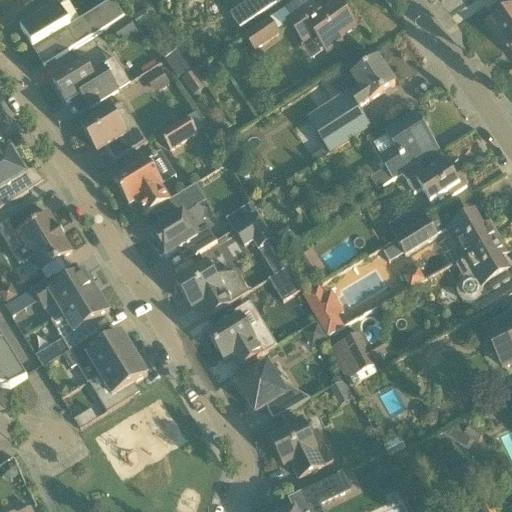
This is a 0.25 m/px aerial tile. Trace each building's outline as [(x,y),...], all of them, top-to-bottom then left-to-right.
[(9,0),(11,3),(15,0),(19,0),(26,10),(42,0),(9,0)] [(255,0),(248,4),(231,16),(241,31),(287,0),(255,0)] [(313,5),(288,22),(307,49),(318,41),(327,55),(342,45),(339,41),(356,30),(338,5),(320,16),(313,5)] [(511,5),(490,22),(505,44),(511,38),(511,5)] [(99,16),(108,30),(124,21),(115,6),(99,16)] [(45,45),(56,62),(78,49),(67,31),(71,28),(58,8),(21,31),(33,51),(45,45)] [(244,41),(255,55),(281,37),(270,22),(244,41)] [(128,23),(111,31),(121,46),(137,36),(128,23)] [(167,62),(165,63),(175,76),(186,68),(177,55),(175,56),(167,62)] [(81,65),(78,61),(64,69),(67,74),(52,83),(67,107),(81,98),(90,112),(119,94),(103,68),(90,75),(83,64),(81,65)] [(331,82),(344,100),(294,132),(316,166),(371,131),(359,112),(396,87),(378,62),(352,79),(347,71),(331,82)] [(155,94),(170,86),(158,67),(143,75),(155,94)] [(148,147),(123,105),(82,131),(98,157),(105,152),(114,167),(148,147)] [(190,118),(162,135),(173,153),(201,136),(190,118)] [(382,132),(367,142),(393,184),(403,177),(418,167),(412,156),(432,143),(415,118),(386,137),(382,132)] [(0,212),(29,195),(21,181),(26,178),(19,167),(21,163),(16,155),(12,155),(10,152),(0,158),(0,212)] [(154,213),(170,204),(171,203),(163,188),(147,162),(114,183),(129,209),(137,204),(146,218),(154,213)] [(418,167),(403,177),(415,196),(422,192),(431,206),(449,195),(452,199),(467,189),(464,183),(458,187),(445,164),(424,177),(418,167)] [(180,211),(203,197),(197,187),(174,201),(180,211)] [(253,209),(237,215),(241,227),(257,220),(253,209)] [(204,224),(206,214),(196,211),(196,210),(184,217),(151,237),(156,245),(153,247),(161,260),(164,258),(166,261),(188,247),(195,259),(217,245),(204,224)] [(388,231),(396,243),(426,225),(419,213),(388,231)] [(454,249),(463,263),(500,241),(491,226),(483,230),(475,216),(444,233),(454,249)] [(19,236),(42,274),(73,255),(50,217),(19,236)] [(274,245),(259,220),(235,235),(245,250),(253,245),(259,254),(274,245)] [(426,225),(396,243),(405,259),(438,240),(428,224),(426,225)] [(485,291),(483,288),(507,276),(499,261),(508,256),(500,241),(463,263),(455,268),(463,281),(459,284),(457,290),(456,295),(458,301),(463,306),(467,308),(471,309),(474,308),(479,306),(482,303),(483,301),(485,297),(485,291)] [(317,277),(304,258),(294,265),(307,283),(317,277)] [(250,296),(237,276),(214,278),(206,266),(176,284),(189,306),(191,305),(195,310),(201,306),(209,320),(250,296)] [(284,301),(298,292),(285,272),(271,282),(284,301)] [(62,317),(97,296),(85,275),(63,289),(56,279),(32,294),(45,314),(56,307),(62,317)] [(320,286),(303,296),(327,338),(345,328),(339,318),(346,314),(333,292),(325,296),(320,286)] [(70,355),(89,344),(98,338),(92,328),(110,317),(97,296),(62,317),(69,328),(57,335),(70,355)] [(511,318),(483,333),(502,371),(511,365),(511,318)] [(240,319),(209,338),(224,363),(231,359),(239,372),(275,350),(261,326),(249,333),(240,319)] [(312,348),(327,339),(318,325),(304,334),(312,348)] [(362,334),(331,350),(346,383),(378,367),(362,334)] [(0,335),(0,390),(10,391),(28,380),(0,335)] [(89,344),(70,355),(64,359),(72,373),(89,362),(100,380),(135,358),(123,337),(95,354),(89,344)] [(412,360),(420,377),(449,363),(441,347),(412,360)] [(95,397),(108,417),(136,400),(130,390),(148,379),(135,358),(100,380),(106,390),(95,397)] [(267,369),(238,387),(250,406),(252,405),(258,415),(266,410),(274,422),(309,401),(278,384),(277,384),(267,369)] [(81,433),(92,427),(86,416),(74,423),(81,433)] [(283,459),(287,468),(291,466),(299,482),(333,465),(318,434),(310,438),(302,423),(286,431),(287,434),(271,442),(280,460),(283,459)] [(341,476),(310,491),(319,509),(350,493),(341,476)]
